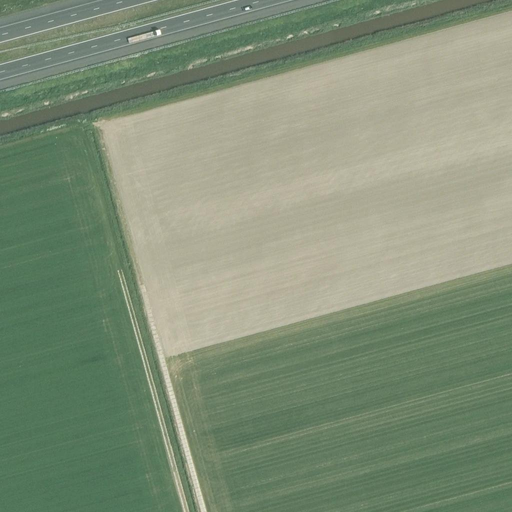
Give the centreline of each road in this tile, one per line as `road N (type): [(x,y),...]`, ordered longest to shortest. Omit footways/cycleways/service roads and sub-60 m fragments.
road 1 (motorway): [(0,73),(267,0)]
road 2 (motorway): [(131,0),(0,35)]
